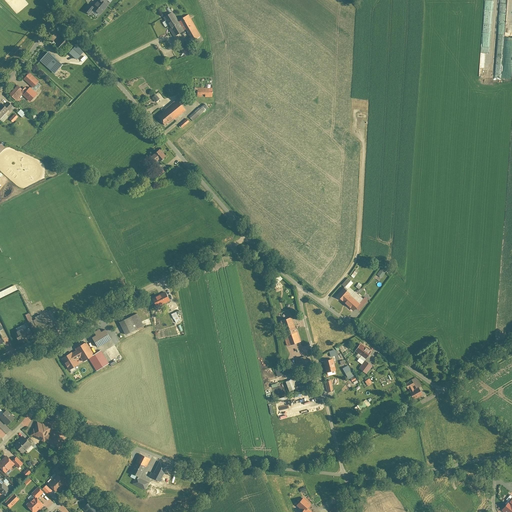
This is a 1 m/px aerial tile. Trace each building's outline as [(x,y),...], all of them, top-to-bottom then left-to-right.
[(176,19),(171,9),(160,15),(171,35),(178,31),(184,40),(196,33),(185,13),(176,19)] [(68,40),(60,33),(51,44),(59,50),(68,40)] [(511,81),(511,68),(511,35),(509,35),(508,40),(507,40),(507,46),(503,45),(502,81),(511,81)] [(79,60),(86,52),(78,45),(71,53),(79,60)] [(55,56),(47,49),(36,60),(44,67),(55,56)] [(93,69),(89,64),(67,88),(71,92),(93,69)] [(36,80),(27,70),(20,77),(30,86),(36,80)] [(66,96),(70,92),(53,76),(49,80),(66,96)] [(26,100),(34,93),(27,86),(24,88),(22,86),(20,88),(14,82),(5,91),(13,99),(19,93),(26,100)] [(209,86),(192,86),(191,96),(209,96),(209,86)] [(183,110),(174,99),(155,115),(164,126),(183,110)] [(0,102),(0,113),(9,105),(5,100),(1,104),(0,102)] [(204,106),(201,102),(187,115),(189,118),(204,106)] [(22,109),(18,113),(23,117),(27,113),(22,109)] [(15,115),(12,112),(7,117),(10,120),(15,115)] [(186,120),(183,117),(177,122),(180,126),(186,120)] [(163,155),(157,147),(150,153),(157,161),(163,155)] [(383,272),(378,268),(373,273),(379,277),(383,272)] [(16,285),(0,292),(0,298),(19,291),(16,285)] [(353,307),(356,309),(365,298),(362,295),(356,302),(346,293),(347,292),(341,286),(333,294),(351,310),(353,307)] [(169,301),(165,293),(152,299),(156,307),(169,301)] [(141,325),(134,312),(117,320),(124,333),(141,325)] [(177,323),(182,321),(177,312),(173,314),(177,323)] [(33,318),(35,320),(32,322),(35,327),(37,326),(39,330),(45,327),(39,315),(33,318)] [(284,345),(297,340),(289,316),(275,321),(284,345)] [(96,346),(111,338),(103,323),(88,331),(96,346)] [(26,325),(11,331),(16,341),(30,335),(26,325)] [(93,370),(106,363),(98,350),(91,354),(83,341),(59,356),(67,369),(86,358),(93,370)] [(369,349),(358,341),(350,352),(361,360),(355,367),(363,373),(370,364),(362,359),(369,349)] [(283,373),(306,365),(302,355),(298,356),(299,360),(296,361),(295,357),(292,359),(293,362),(291,363),(290,360),(279,363),(283,373)] [(330,357),(320,359),(323,371),(333,369),(330,357)] [(410,398),(420,393),(416,385),(411,388),(410,385),(412,384),(409,378),(401,382),(405,389),(407,388),(408,390),(407,391),(410,398)] [(291,392),(297,390),(294,380),(287,381),(291,392)] [(364,399),(355,405),(359,411),(368,404),(364,399)] [(3,409),(0,411),(0,420),(3,424),(11,417),(3,409)] [(48,425),(34,420),(28,436),(42,441),(42,439),(47,441),(46,443),(59,448),(64,434),(51,429),(49,433),(46,432),(48,425)] [(20,434),(11,443),(19,452),(29,443),(20,434)] [(11,463),(3,454),(0,456),(0,470),(1,472),(11,463)] [(144,458),(134,454),(126,471),(136,476),(144,458)] [(13,456),(9,460),(16,467),(20,463),(13,456)] [(162,467),(154,463),(148,475),(156,479),(162,467)] [(53,473),(45,482),(53,490),(63,480),(57,474),(61,470),(55,464),(49,470),(53,473)] [(146,481),(134,475),(130,482),(143,489),(146,481)] [(22,502),(31,511),(41,502),(35,496),(40,491),(35,486),(28,493),(30,495),(22,502)] [(11,508),(21,499),(16,493),(6,503),(11,508)] [(311,511),(305,506),(309,502),(301,495),(294,504),(300,509),(296,511),(311,511)] [(511,511),(511,495),(501,510),(503,511),(511,511)] [(89,497),(80,506),(85,511),(90,511),(97,506),(89,497)] [(339,511),(336,503),(326,507),(328,511),(339,511)]
